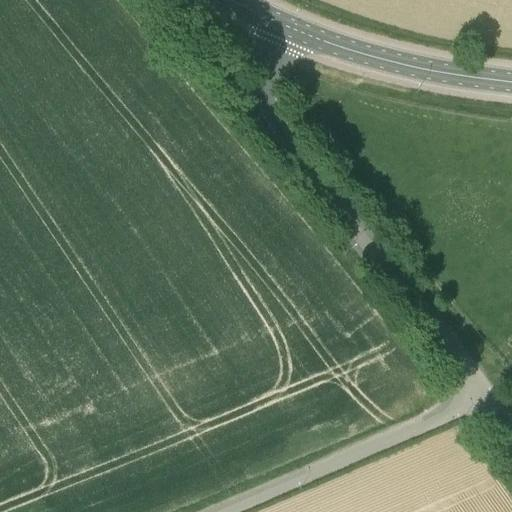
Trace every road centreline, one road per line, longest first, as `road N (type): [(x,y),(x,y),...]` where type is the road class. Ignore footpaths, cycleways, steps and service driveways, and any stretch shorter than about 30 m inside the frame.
road 1 (residential): [(484,397),(264,125),(253,90),(272,43)]
road 2 (residential): [(210,511),(484,397)]
road 3 (secondary): [(511,83),(405,66),(279,24)]
